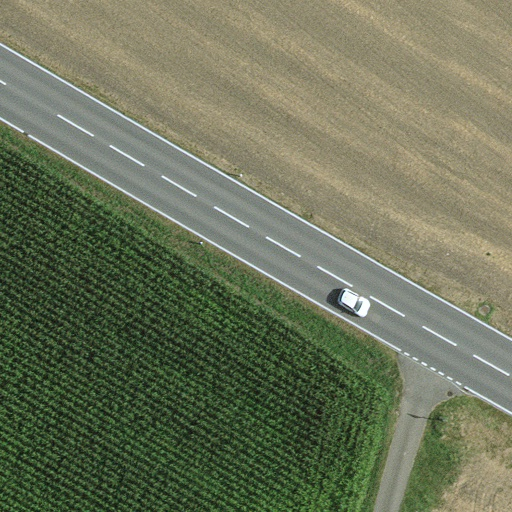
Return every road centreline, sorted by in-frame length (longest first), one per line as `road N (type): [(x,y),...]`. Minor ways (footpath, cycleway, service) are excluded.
road 1 (primary): [(511,389),(0,89)]
road 2 (track): [(386,511),(443,351)]
